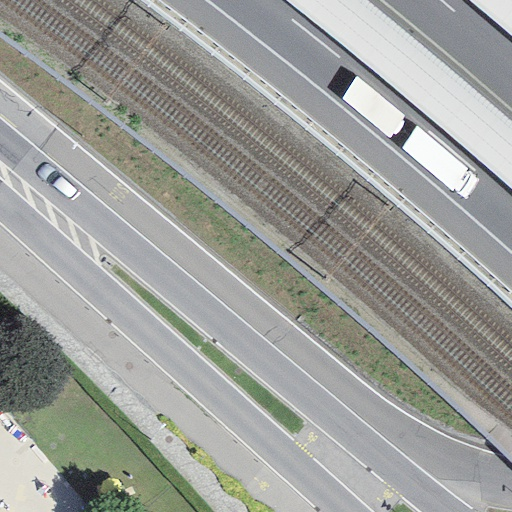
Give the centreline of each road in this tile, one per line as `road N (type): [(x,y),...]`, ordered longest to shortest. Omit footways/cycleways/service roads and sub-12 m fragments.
road 1 (primary): [(28,194),(165,356),(339,511)]
road 2 (primary): [(322,410),(196,302),(28,194)]
road 3 (motorway): [(262,0),(511,206)]
road 4 (primary): [(511,483),(453,468),(322,410)]
road 5 (primary): [(440,511),(322,410)]
